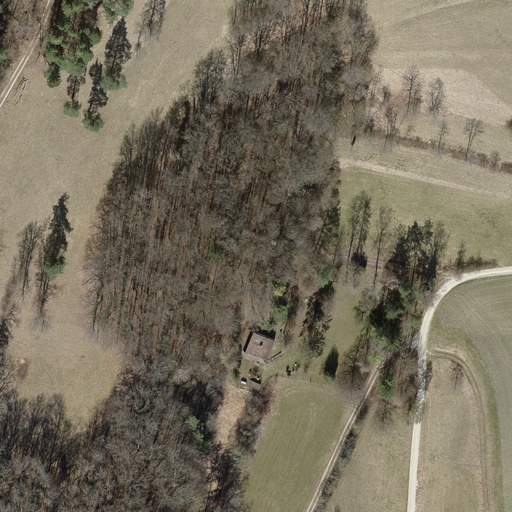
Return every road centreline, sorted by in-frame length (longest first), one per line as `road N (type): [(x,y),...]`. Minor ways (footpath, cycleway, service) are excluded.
road 1 (track): [(511,270),(458,278),(430,313),(411,511)]
road 2 (track): [(458,278),(338,258),(323,267),(286,350)]
road 3 (track): [(423,341),(403,343),(386,360),(309,511)]
road 4 (track): [(423,341),(471,375),(487,511)]
